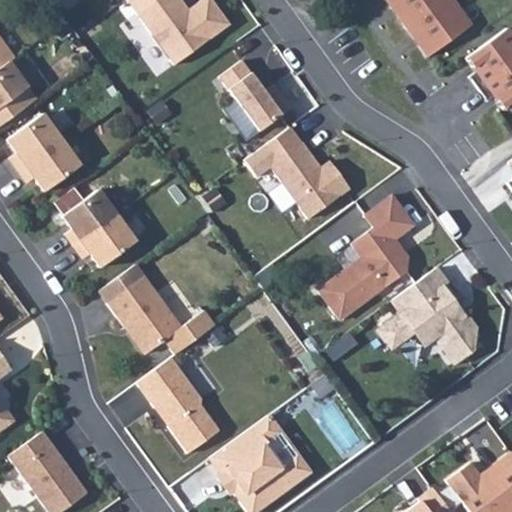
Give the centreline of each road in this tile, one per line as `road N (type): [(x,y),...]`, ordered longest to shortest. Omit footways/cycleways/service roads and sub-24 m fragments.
road 1 (residential): [(272,0),(345,95),(433,167),(511,281)]
road 2 (residential): [(159,511),(87,410),(58,312),(0,232)]
road 3 (residential): [(511,367),(311,511)]
